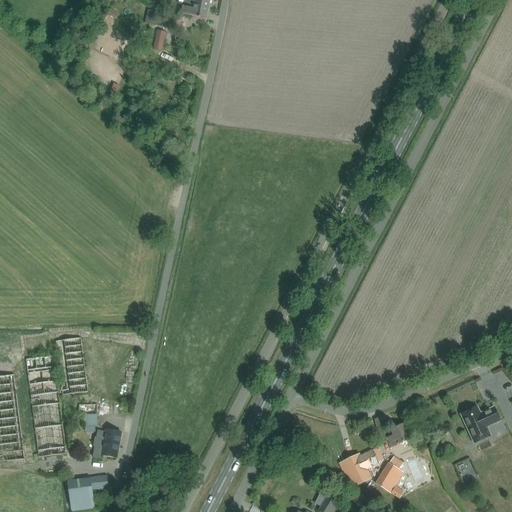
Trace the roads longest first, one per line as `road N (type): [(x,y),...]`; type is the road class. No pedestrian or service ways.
road 1 (primary): [(207,511),(474,0)]
road 2 (unclassified): [(183,511),(448,0)]
road 3 (unclassified): [(115,511),(223,0)]
road 4 (unclassified): [(289,398),(496,0)]
road 5 (unclassified): [(289,398),(358,416),(511,352)]
road 6 (unclassified): [(231,511),(289,398)]
